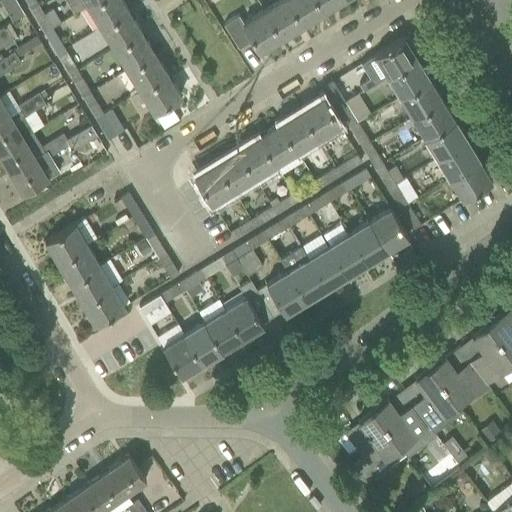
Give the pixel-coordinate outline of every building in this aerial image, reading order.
[(36,0),(26,0),(31,8),(39,4),(36,0)] [(66,0),(74,11),(87,3),(91,0),(66,0)] [(122,0),(91,0),(87,3),(100,24),(127,7),(122,0)] [(287,0),(275,0),(263,8),(280,35),(301,22),(287,0)] [(316,0),(287,0),(301,22),(322,9),(316,0)] [(336,0),(316,0),(322,9),(336,0)] [(39,4),(31,8),(44,30),(51,25),(39,4)] [(127,7),(100,24),(113,45),(140,28),(127,7)] [(237,14),(223,23),(238,46),(252,38),(258,49),(280,35),(263,8),(241,21),(237,14)] [(4,24),(0,26),(0,46),(13,38),(4,24)] [(51,25),(44,30),(56,51),(64,46),(51,25)] [(126,66),(153,49),(140,28),(113,45),(126,66)] [(369,76),(359,82),(363,89),(386,75),(386,74),(416,56),(415,54),(419,52),(412,41),(408,43),(403,35),(373,53),(360,61),(369,76)] [(64,46),(56,51),(69,72),(76,68),(64,46)] [(153,49),(126,66),(127,67),(117,74),(129,94),(140,87),(166,70),(153,49)] [(13,51),(3,57),(10,68),(21,61),(14,50),(13,51)] [(386,75),(398,95),(429,76),(416,56),(386,74),(386,75)] [(0,73),(10,68),(3,57),(0,58),(0,73)] [(76,68),(69,72),(81,94),(89,89),(76,68)] [(153,109),(180,92),(166,70),(140,87),(153,109)] [(429,76),(398,95),(411,115),(441,97),(429,76)] [(342,95),(331,78),(323,84),(334,100),(336,105),(344,100),(342,95)] [(44,88),(28,97),(35,108),(44,102),(41,96),(47,93),(44,88)] [(89,89),(81,94),(94,115),(102,110),(89,89)] [(338,122),(321,95),(299,108),(316,136),(338,122)] [(0,120),(10,114),(0,97),(0,120)] [(21,108),(10,114),(0,120),(0,148),(22,135),(23,136),(33,130),(24,115),(35,108),(28,97),(18,103),(21,108)] [(441,97),(411,115),(423,136),(454,117),(441,97)] [(336,105),(349,125),(357,120),(344,100),(336,105)] [(278,121),(295,148),(316,136),(299,108),(278,121)] [(94,115),(107,137),(115,132),(102,110),(94,115)] [(454,117),(423,136),(436,156),(466,138),(454,117)] [(349,125),(361,146),(369,141),(357,120),(349,125)] [(278,121),(257,134),(274,161),(281,173),(302,160),(295,148),(278,121)] [(90,124),(66,138),(69,142),(68,143),(71,148),(96,134),(90,124)] [(62,131),(52,138),(55,144),(58,149),(69,142),(62,131)] [(257,134),(236,147),(252,174),(273,161),(257,134)] [(35,155),(23,136),(22,135),(0,148),(0,156),(9,171),(35,155)] [(55,144),(52,138),(41,144),(44,150),(47,155),(49,154),(58,149),(55,144)] [(466,138),(436,156),(448,177),(478,158),(466,138)] [(361,146),(373,166),(382,161),(369,141),(361,146)] [(236,147),(214,160),(231,187),(252,174),(236,147)] [(35,155),(9,171),(21,192),(47,176),(58,170),(49,154),(47,155),(44,150),(35,155)] [(355,151),(333,164),(339,173),(361,160),(355,151)] [(478,158),(448,177),(461,198),(491,180),(478,158)] [(193,173),(195,177),(209,200),(231,187),(214,160),(193,173)] [(386,187),(394,182),(386,169),(382,161),(373,166),(386,187)] [(333,164),(313,177),(318,186),(339,173),(333,164)] [(344,179),(348,186),(369,174),(365,167),(344,179)] [(318,186),(313,177),(292,190),(297,199),(318,186)] [(324,192),(328,198),(348,186),(344,179),(324,192)] [(407,202),(394,182),(386,187),(398,207),(407,202)] [(140,211),(127,190),(119,194),(132,215),(140,211)] [(297,199),(292,190),(270,203),(275,212),(297,199)] [(304,204),(308,211),(328,198),(324,192),(304,204)] [(407,202),(398,207),(400,211),(411,228),(419,223),(414,215),(407,202)] [(249,216),(254,225),(275,212),(270,203),(249,216)] [(283,217),(287,223),(308,211),(304,204),(283,217)] [(368,219),(386,249),(408,236),(390,206),(368,219)] [(140,211),(132,215),(144,236),(152,231),(140,211)] [(113,220),(116,224),(127,218),(125,213),(113,220)] [(83,215),(44,238),(57,259),(86,242),(95,237),(83,215)] [(250,227),(254,225),(249,216),(245,218),(228,229),(233,237),(250,227)] [(263,229),(267,236),(287,223),(283,217),(263,229)] [(386,249),(368,219),(348,231),(366,261),(386,249)] [(328,244),(345,273),(366,261),(348,231),(347,230),(342,222),(327,230),(333,240),(328,244)] [(263,229),(241,242),(231,249),(236,256),(247,274),(262,264),(251,246),(267,236),(263,229)] [(144,236),(157,256),(165,251),(152,231),(144,236)] [(144,239),(136,244),(142,254),(150,249),(144,239)] [(99,262),(86,242),(57,259),(69,280),(99,262)] [(304,298),(325,285),(307,256),(300,244),(279,256),(285,267),(286,267),(287,268),(304,298)] [(345,273),(328,244),(307,256),(325,285),(345,273)] [(231,249),(220,255),(199,268),(203,275),(224,262),(225,263),(236,256),(231,249)] [(170,277),(178,272),(165,251),(157,256),(170,277)] [(81,301),(111,283),(99,262),(69,280),(81,301)] [(184,287),(190,297),(203,289),(197,279),(203,275),(199,268),(179,280),(184,287)] [(304,298),(287,268),(256,287),(256,288),(255,289),(269,311),(279,304),(283,311),(304,298)] [(222,307),(240,337),(262,324),(258,318),(269,311),(255,289),(256,288),(256,287),(250,278),(238,285),(244,294),(222,307)] [(160,291),(164,299),(184,287),(179,280),(160,291)] [(124,304),(111,283),(81,301),(93,322),(124,304)] [(164,299),(160,291),(155,294),(138,304),(138,305),(148,322),(170,309),(164,299)] [(240,337),(222,307),(203,319),(221,349),(240,337)] [(500,311),(485,322),(511,357),(511,308),(503,315),(500,311)] [(183,331),(201,360),(221,349),(203,319),(183,331)] [(460,347),(484,379),(499,369),(507,380),(511,376),(511,357),(485,322),(470,333),(473,337),(460,347)] [(180,373),(201,360),(183,331),(162,344),(180,373)] [(470,390),(484,379),(460,347),(458,345),(449,351),(451,354),(446,358),(443,354),(428,365),(455,401),(470,390)] [(455,401),(428,365),(413,376),(416,380),(403,390),(427,422),(433,431),(461,409),(455,401)] [(413,433),(427,422),(403,390),(389,400),(386,396),(371,408),(398,444),(405,452),(407,455),(422,444),(413,433)] [(351,463),(364,480),(380,468),(375,461),(384,455),(390,463),(405,452),(398,444),(371,408),(356,419),(359,423),(346,433),(343,429),(342,430),(362,456),(351,463)] [(478,429),(487,441),(501,431),(492,419),(478,429)] [(451,434),(442,441),(454,457),(458,462),(468,455),(451,434)] [(489,447),(482,452),(489,462),(496,457),(489,447)] [(107,468),(124,492),(144,478),(127,454),(107,468)] [(107,468),(88,482),(105,506),(124,492),(107,468)] [(464,474),(461,471),(457,471),(450,476),(449,480),(452,484),(457,484),(463,479),(464,474)] [(420,477),(407,488),(415,498),(428,487),(420,477)] [(108,511),(104,506),(105,506),(88,482),(69,495),(80,511),(108,511)] [(430,488),(420,496),(425,502),(434,495),(430,488)] [(511,511),(511,494),(491,510),(492,511),(511,511)] [(80,511),(69,495),(49,509),(51,511),(80,511)] [(125,504),(130,511),(136,511),(142,507),(136,497),(125,504)]
